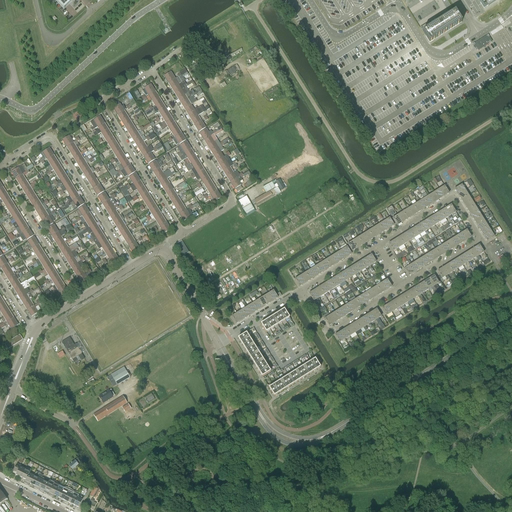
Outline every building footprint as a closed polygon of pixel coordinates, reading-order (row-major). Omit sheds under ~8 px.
[(74,0),(54,0),(64,10),(74,0)] [(478,0),(484,8),(486,7),(487,8),(499,0),(478,0)] [(421,27),(420,28),(425,35),(425,36),(429,42),(461,22),(460,19),(458,16),(455,12),(454,12),(450,14),(445,17),(443,19),(442,18),(432,24),(430,22),(421,27)] [(478,51),(491,43),(488,37),(475,45),(478,51)] [(230,53),(226,56),(227,58),(231,55),(232,56),(242,50),(241,48),(231,54),(230,53)] [(216,63),(213,64),(215,67),(216,66),(217,68),(223,65),(221,62),(224,59),(225,60),(227,59),(225,56),(218,61),(220,63),(219,64),(217,61),(216,62),(216,63)] [(193,66),(201,79),(204,77),(201,72),(203,71),(198,62),(193,66)] [(233,67),(227,71),(230,75),(231,76),(234,75),(233,73),(235,71),(235,70),(233,67)] [(216,78),(219,83),(226,78),(225,77),(229,74),(227,70),(223,73),(216,78)] [(175,79),(168,83),(172,88),(181,82),(180,79),(182,78),(188,74),(186,71),(180,75),(178,77),(175,79)] [(170,72),(164,76),(168,83),(175,79),(170,72)] [(269,88),(278,83),(272,73),(268,76),(269,79),(265,81),(269,88)] [(181,82),(172,88),(175,94),(187,86),(190,84),(191,83),(193,82),(192,80),(186,84),(184,81),(181,82)] [(155,91),(150,85),(144,89),(145,89),(142,91),(146,96),(148,95),(155,91)] [(187,86),(175,94),(178,99),(189,92),(187,88),(188,88),(187,86)] [(141,97),(138,92),(137,90),(132,92),(134,96),(135,95),(135,96),(137,99),(141,97)] [(158,96),(155,91),(148,95),(149,96),(146,97),(149,102),(152,100),(158,96)] [(189,92),(178,99),(181,104),(193,96),(192,94),(190,91),(189,92)] [(161,102),(158,96),(152,100),(155,106),(161,102)] [(193,96),(181,104),(185,109),(194,103),(197,101),(193,96)] [(155,106),(152,108),(149,109),(151,111),(153,110),(155,113),(158,111),(164,107),(161,102),(155,106)] [(194,103),(185,109),(188,114),(194,110),(197,108),(200,107),(203,105),(202,102),(199,104),(198,103),(195,105),(194,103)] [(123,105),(121,107),(119,104),(113,108),(117,115),(124,111),(123,111),(126,109),(123,105)] [(168,112),(164,107),(158,111),(161,116),(168,112)] [(194,110),(188,114),(191,119),(197,116),(203,112),(200,107),(197,108),(194,110)] [(127,116),(124,111),(117,115),(121,120),(127,116)] [(171,118),(168,112),(161,116),(165,121),(171,118)] [(93,120),(90,123),(93,127),(90,129),(91,131),(94,129),(98,127),(104,123),(100,116),(93,120)] [(130,121),(127,116),(121,120),(124,125),(130,121)] [(201,121),(197,116),(191,119),(194,125),(201,121)] [(171,118),(165,121),(159,125),(161,128),(162,130),(174,123),(171,118)] [(133,126),(130,121),(124,125),(127,130),(133,126)] [(205,128),(201,121),(194,125),(199,132),(205,128)] [(99,129),(96,131),(98,134),(101,132),(107,128),(104,123),(98,127),(99,129)] [(178,128),(174,123),(162,130),(165,136),(171,132),(178,128)] [(134,141),(143,135),(141,132),(142,132),(141,131),(144,130),(149,127),(150,129),(152,128),(149,124),(143,128),(140,130),(137,132),(131,136),(134,141)] [(137,132),(133,126),(127,130),(131,136),(137,132)] [(110,134),(107,128),(101,132),(104,138),(110,134)] [(181,133),(178,128),(171,132),(175,137),(181,133)] [(201,133),(200,133),(204,140),(213,134),(212,132),(210,131),(208,132),(206,129),(201,133)] [(207,145),(217,139),(215,136),(223,131),(222,129),(216,132),(213,134),(204,140),(207,145)] [(185,140),(181,133),(175,137),(175,138),(172,139),(176,145),(179,144),(185,140)] [(114,139),(110,134),(104,138),(107,143),(114,139)] [(143,135),(134,141),(137,146),(143,142),(146,140),(143,135)] [(69,136),(62,140),(67,146),(73,143),(69,136)] [(210,150),(220,145),(228,139),(227,138),(219,143),(217,139),(207,145),(210,150)] [(117,144),(114,139),(107,143),(111,148),(117,144)] [(220,152),(223,150),(222,147),(227,144),(226,142),(229,140),(228,139),(220,145),(210,150),(214,156),(220,152)] [(146,147),(143,142),(137,146),(140,151),(146,147)] [(177,154),(176,155),(177,157),(178,156),(190,148),(186,142),(184,143),(180,146),(176,148),(179,152),(177,154)] [(73,143),(67,146),(70,152),(76,148),(73,143)] [(117,144),(111,148),(114,153),(120,149),(117,144)] [(144,157),(150,153),(153,151),(156,149),(155,147),(152,149),(150,145),(146,147),(140,151),(144,157)] [(53,155),(49,148),(43,152),(40,154),(43,159),(38,162),(39,164),(40,163),(43,161),(47,159),(53,155)] [(76,148),(70,152),(73,157),(79,153),(76,148)] [(190,148),(178,156),(179,158),(182,161),(183,161),(194,154),(190,148)] [(120,149),(114,153),(117,158),(123,154),(120,149)] [(217,161),(223,157),(220,152),(214,156),(217,161)] [(79,153),(73,157),(76,162),(83,158),(79,153)] [(154,160),(150,153),(144,157),(148,163),(154,160)] [(230,160),(228,157),(230,155),(229,153),(227,155),(223,157),(217,161),(220,166),(226,162),(230,160)] [(127,160),(123,154),(117,158),(111,162),(112,164),(115,162),(117,166),(120,164),(121,164),(127,160)] [(194,154),(183,161),(185,165),(187,164),(188,165),(197,159),(194,154)] [(56,160),(53,155),(47,159),(50,164),(56,160)] [(80,168),(86,164),(89,162),(88,160),(86,157),(83,159),(83,158),(76,162),(80,168)] [(150,165),(149,165),(153,172),(159,168),(162,166),(163,165),(165,164),(164,162),(162,164),(159,159),(150,165)] [(197,159),(188,165),(185,167),(186,169),(188,172),(194,168),(200,164),(197,159)] [(60,166),(56,160),(50,164),(50,165),(47,167),(49,170),(47,172),(47,173),(50,171),(53,169),(60,166)] [(127,160),(121,164),(117,166),(119,170),(116,172),(113,169),(109,171),(112,177),(118,173),(130,165),(127,160)] [(230,160),(220,166),(223,171),(230,167),(238,162),(236,160),(232,163),(230,160)] [(89,169),(86,164),(80,168),(83,173),(89,169)] [(203,170),(200,164),(194,168),(197,174),(203,170)] [(134,172),(130,165),(118,173),(119,175),(122,174),(124,178),(128,176),(134,172)] [(16,178),(22,174),(25,172),(24,170),(21,166),(12,172),(16,178)] [(63,171),(60,166),(53,169),(57,175),(63,171)] [(93,174),(92,173),(95,171),(92,167),(89,169),(83,173),(86,178),(93,174)] [(230,167),(223,171),(227,177),(233,173),(230,167)] [(159,168),(153,172),(156,177),(163,173),(159,168)] [(163,173),(156,177),(160,182),(166,179),(169,176),(172,175),(171,173),(168,170),(163,173)] [(197,174),(194,176),(191,177),(193,179),(195,177),(197,181),(200,179),(207,175),(203,170),(197,174)] [(63,171),(57,175),(60,180),(66,176),(63,171)] [(233,173),(227,177),(230,182),(240,176),(239,175),(236,171),(233,173)] [(99,177),(97,174),(96,172),(93,174),(86,178),(90,183),(96,179),(95,179),(99,177)] [(22,174),(16,178),(19,184),(25,180),(22,174)] [(140,181),(135,174),(129,178),(133,184),(140,181)] [(207,175),(200,179),(204,184),(210,180),(207,175)] [(60,180),(57,182),(54,184),(55,186),(58,184),(60,187),(69,181),(66,176),(60,180)] [(241,185),(239,182),(242,180),(241,178),(240,176),(230,182),(234,189),(241,185)] [(166,193),(172,189),(176,187),(183,182),(185,181),(182,177),(182,178),(179,179),(181,181),(177,184),(175,180),(169,184),(163,188),(166,193)] [(25,180),(19,184),(22,189),(29,185),(32,183),(35,182),(35,181),(34,179),(31,181),(30,178),(25,180)] [(96,179),(90,183),(93,189),(99,185),(96,179)] [(163,188),(169,184),(166,179),(160,182),(163,188)] [(213,185),(210,180),(204,184),(207,189),(213,185)] [(73,187),(69,181),(60,187),(62,190),(59,192),(60,194),(63,193),(66,191),(73,187)] [(124,191),(122,192),(125,197),(128,195),(126,191),(131,189),(133,192),(137,190),(143,186),(140,181),(133,184),(130,187),(124,191)] [(266,193),(275,188),(272,182),(262,187),(266,193)] [(29,185),(22,189),(26,194),(32,190),(35,188),(34,185),(32,183),(29,185)] [(99,185),(93,189),(97,195),(99,194),(103,191),(99,185)] [(217,191),(213,185),(207,189),(210,195),(217,191)] [(465,190),(462,185),(454,189),(458,194),(465,190)] [(143,186),(137,190),(140,195),(146,191),(143,186)] [(449,193),(448,191),(444,186),(439,189),(443,197),(449,193)] [(73,187),(66,191),(70,196),(76,192),(73,187)] [(176,194),(172,189),(166,193),(169,198),(176,194)] [(443,197),(439,189),(433,193),(438,200),(443,197)] [(32,190),(26,194),(29,199),(35,196),(32,190)] [(465,190),(458,194),(461,200),(468,195),(465,190)] [(146,191),(140,195),(143,200),(149,196),(146,191)] [(221,197),(217,191),(210,195),(209,196),(211,199),(210,200),(211,203),(221,197)] [(269,191),(254,200),(256,205),(272,196),(269,191)] [(6,192),(0,195),(0,197),(3,201),(9,198),(6,192)] [(79,197),(76,192),(70,196),(72,200),(66,203),(67,205),(79,197)] [(99,196),(98,197),(102,203),(108,200),(104,193),(99,196)] [(438,200),(433,193),(428,196),(433,203),(438,200)] [(179,199),(176,194),(169,198),(173,203),(179,199)] [(471,200),(468,195),(461,200),(464,205),(471,200)] [(35,196),(29,199),(32,205),(38,201),(35,196)] [(153,201),(149,196),(143,200),(147,205),(153,201)] [(246,196),(237,201),(242,209),(251,204),(246,196)] [(433,203),(428,196),(423,199),(428,206),(433,203)] [(83,204),(79,197),(67,205),(68,207),(71,205),(73,209),(77,207),(77,208),(83,204)] [(108,200),(102,203),(106,209),(115,203),(113,199),(112,197),(108,200)] [(308,201),(316,215),(323,210),(315,197),(308,201)] [(9,198),(3,201),(6,207),(12,203),(9,198)] [(38,201),(32,205),(35,210),(42,206),(41,205),(44,203),(41,199),(38,201)] [(182,205),(179,199),(173,203),(176,209),(182,205)] [(428,206),(423,199),(418,202),(422,210),(428,206)] [(475,206),(471,200),(464,205),(467,210),(475,206)] [(156,207),(153,201),(147,205),(150,210),(156,207)] [(109,214),(115,210),(118,208),(121,206),(125,204),(127,203),(126,202),(118,207),(115,203),(106,209),(109,214)] [(422,210),(418,202),(413,206),(417,213),(422,210)] [(12,203),(6,207),(9,212),(15,208),(12,203)] [(45,204),(42,206),(35,210),(39,215),(45,211),(48,209),(45,204)] [(242,209),(241,209),(244,214),(253,209),(251,204),(242,209)] [(182,205),(176,209),(179,214),(186,210),(182,205)] [(456,212),(451,205),(446,208),(450,216),(456,212)] [(79,210),(76,212),(79,218),(82,216),(89,212),(85,206),(84,206),(78,210),(79,210)] [(417,213),(413,206),(408,209),(412,216),(417,213)] [(478,211),(475,206),(467,210),(471,215),(478,211)] [(159,212),(156,207),(150,210),(153,216),(159,212)] [(19,213),(15,208),(9,212),(12,217),(19,213)] [(450,216),(446,208),(440,211),(445,219),(448,217),(450,221),(453,225),(455,223),(450,216)] [(51,215),(52,215),(55,213),(54,211),(51,213),(48,209),(45,211),(39,215),(42,221),(51,215)] [(189,209),(186,211),(186,210),(179,214),(184,221),(190,217),(189,216),(192,214),(189,209)] [(288,213),(291,219),(298,215),(295,209),(288,213)] [(412,216),(408,209),(407,209),(403,212),(407,219),(412,216)] [(118,216),(115,210),(109,214),(112,220),(118,216)] [(445,219),(440,211),(435,215),(440,222),(445,219)] [(481,216),(478,211),(471,215),(474,221),(481,216)] [(89,212),(82,216),(83,217),(80,219),(80,220),(82,224),(86,222),(92,218),(89,212)] [(162,217),(159,212),(153,216),(156,221),(162,217)] [(318,226),(323,233),(327,231),(321,221),(330,215),(329,212),(305,226),(309,232),(318,226)] [(407,219),(403,212),(397,215),(402,222),(407,219)] [(15,221),(9,224),(10,226),(22,219),(19,213),(12,217),(15,221)] [(121,214),(119,216),(118,216),(112,220),(115,225),(122,221),(124,219),(121,214)] [(55,221),(51,215),(42,221),(46,227),(52,223),(52,222),(55,221)] [(402,222),(397,215),(392,218),(397,226),(402,222)] [(440,222),(435,215),(430,218),(435,225),(440,222)] [(481,216),(474,221),(477,226),(484,221),(481,216)] [(166,223),(162,217),(156,221),(160,226),(166,223)] [(85,227),(77,232),(78,234),(83,230),(95,223),(92,218),(86,222),(83,224),(85,227)] [(394,225),(389,218),(384,221),(389,229),(394,225)] [(435,225),(430,218),(425,221),(429,229),(435,225)] [(25,224),(22,219),(10,226),(11,228),(13,227),(15,230),(18,228),(19,228),(25,224)] [(125,226),(122,221),(115,225),(119,230),(125,226)] [(389,229),(384,221),(379,224),(383,232),(389,229)] [(429,229),(425,221),(419,225),(424,232),(429,229)] [(488,226),(484,221),(477,226),(480,231),(488,226)] [(99,228),(95,223),(83,230),(85,233),(87,232),(88,234),(92,232),(99,228)] [(170,229),(166,223),(160,226),(164,233),(170,229)] [(29,229),(25,224),(19,228),(16,230),(19,235),(22,233),(29,229)] [(383,232),(379,224),(374,228),(378,235),(383,232)] [(47,229),(52,236),(58,232),(54,225),(47,229)] [(424,232),(419,225),(414,228),(419,235),(420,234),(424,232)] [(128,231),(125,226),(119,230),(122,235),(128,231)] [(491,232),(488,226),(480,231),(484,236),(491,232)] [(295,246),(293,243),(309,234),(306,227),(283,239),(288,249),(295,246)] [(64,235),(63,232),(65,230),(64,228),(61,230),(58,232),(52,236),(55,241),(61,237),(64,235)] [(102,233),(99,228),(92,232),(96,237),(102,233)] [(378,235),(374,228),(368,231),(373,238),(378,235)] [(419,235),(414,228),(409,231),(414,238),(419,235)] [(33,236),(29,229),(22,233),(19,235),(16,237),(17,239),(20,237),(23,241),(26,239),(26,240),(33,236)] [(471,237),(467,230),(461,233),(466,240),(471,237)] [(494,237),(493,234),(495,233),(494,230),(491,232),(484,236),(487,242),(494,237)] [(131,237),(128,231),(122,235),(125,240),(131,237)] [(373,238),(368,231),(363,234),(368,242),(373,238)] [(414,238),(409,231),(404,234),(409,241),(414,238)] [(96,237),(92,239),(92,240),(94,241),(96,245),(105,239),(102,233),(96,237)] [(466,240),(461,233),(456,236),(461,244),(466,240)] [(368,242),(363,234),(358,237),(362,245),(368,242)] [(409,241),(404,234),(399,237),(404,245),(409,241)] [(144,243),(145,245),(150,242),(146,235),(142,238),(143,240),(146,238),(147,241),(144,243)] [(7,236),(0,239),(0,243),(0,245),(9,240),(7,236)] [(461,244),(456,236),(451,240),(455,247),(461,244)] [(38,244),(34,237),(27,241),(28,242),(25,244),(29,249),(31,248),(32,248),(38,244)] [(61,237),(55,241),(58,246),(64,242),(61,237)] [(135,242),(131,237),(125,240),(129,246),(135,242)] [(362,245),(358,237),(353,241),(357,248),(362,245)] [(404,245),(399,237),(394,241),(398,248),(404,245)] [(105,239),(96,245),(99,250),(102,248),(108,244),(105,239)] [(455,247),(451,240),(446,243),(450,250),(455,247)] [(181,241),(175,244),(176,245),(182,255),(188,251),(181,241)] [(229,251),(234,260),(241,256),(239,254),(250,248),(246,241),(229,251)] [(357,248),(353,241),(347,244),(352,251),(357,248)] [(398,248),(394,241),(388,244),(393,251),(395,250),(397,252),(400,251),(398,248)] [(64,242),(58,246),(61,251),(68,248),(64,242)] [(139,249),(135,242),(129,246),(133,253),(139,249)] [(450,250),(446,243),(440,246),(445,253),(450,250)] [(38,244),(32,248),(35,254),(41,250),(38,244)] [(112,249),(108,244),(102,248),(105,253),(112,249)] [(65,257),(77,249),(79,248),(78,245),(73,248),(71,245),(68,248),(61,251),(65,257)] [(484,252),(481,248),(479,245),(474,248),(478,256),(484,252)] [(445,253),(440,246),(435,249),(440,257),(445,253)] [(351,254),(347,247),(341,250),(346,257),(351,254)] [(474,248),(469,252),(473,259),(475,258),(478,261),(481,260),(478,256),(474,248)] [(76,252),(78,251),(77,249),(65,257),(68,262),(74,258),(78,256),(76,252)] [(112,249),(105,253),(102,255),(103,258),(107,256),(109,258),(115,254),(112,249)] [(440,257),(435,249),(430,253),(435,260),(440,257)] [(41,250),(35,254),(38,259),(45,255),(41,250)] [(346,257),(341,250),(336,253),(341,261),(346,257)] [(227,251),(218,256),(221,263),(213,267),(217,275),(231,268),(228,263),(232,260),(227,251)] [(267,263),(270,261),(271,265),(275,263),(274,260),(272,261),(267,251),(262,253),(267,263)] [(473,259),(469,252),(463,255),(468,262),(473,259)] [(341,261),(336,253),(331,257),(336,264),(341,261)] [(435,260),(430,253),(425,256),(429,263),(435,260)] [(119,261),(115,254),(109,258),(113,265),(119,261)] [(260,254),(252,259),(255,264),(263,259),(260,254)] [(48,260),(45,255),(38,259),(39,259),(35,261),(33,263),(34,265),(36,264),(38,266),(41,264),(42,264),(48,260)] [(376,262),(371,255),(366,258),(371,265),(376,262)] [(468,262),(463,255),(458,258),(463,266),(468,262)] [(429,263),(425,256),(420,259),(424,266),(429,263)] [(336,264),(331,257),(326,260),(330,267),(336,264)] [(74,258),(68,262),(71,267),(77,263),(74,258)] [(330,267),(326,260),(324,261),(322,258),(319,260),(321,263),(325,270),(330,267)] [(371,265),(366,258),(361,261),(366,268),(371,265)] [(463,266),(458,258),(453,261),(457,269),(463,266)] [(424,266),(420,259),(414,262),(419,270),(424,266)] [(48,260),(42,264),(45,269),(51,265),(48,260)] [(419,270),(414,262),(411,264),(409,260),(407,262),(409,265),(414,273),(419,270)] [(252,271),(256,269),(251,261),(243,265),(246,270),(251,268),(252,271)] [(366,268),(361,261),(356,264),(360,272),(366,268)] [(457,269),(453,261),(448,265),(452,272),(457,269)] [(255,264),(260,274),(264,272),(260,262),(255,264)] [(77,263),(71,267),(74,272),(81,269),(77,263)] [(325,270),(321,263),(315,266),(320,274),(325,270)] [(7,264),(1,268),(4,273),(10,269),(7,264)] [(360,272),(356,264),(351,268),(355,275),(360,272)] [(45,269),(42,271),(34,276),(35,279),(41,276),(40,275),(43,273),(45,276),(48,274),(48,275),(55,271),(51,265),(45,269)] [(414,273),(409,265),(404,269),(408,276),(414,273)] [(452,272),(448,265),(443,268),(447,275),(452,272)] [(236,270),(241,278),(247,274),(242,266),(236,270)] [(320,274),(315,266),(310,270),(315,277),(320,274)] [(17,280),(20,277),(19,275),(21,273),(26,269),(25,267),(20,270),(17,272),(14,274),(7,278),(11,283),(17,280)] [(355,275),(351,268),(345,271),(350,278),(355,275)] [(447,275),(443,268),(437,271),(440,276),(442,278),(442,279),(444,277),(446,280),(449,278),(447,275)] [(10,269),(4,273),(7,278),(14,274),(10,269)] [(81,269),(74,272),(78,278),(84,274),(81,269)] [(315,277),(310,270),(305,273),(310,280),(315,277)] [(58,276),(55,271),(48,275),(51,280),(58,276)] [(235,271),(229,274),(234,283),(240,279),(235,271)] [(350,278),(345,271),(340,274),(345,281),(350,278)] [(88,273),(84,275),(84,274),(78,278),(82,284),(88,281),(87,279),(91,278),(88,273)] [(310,280),(305,273),(300,276),(304,283),(310,280)] [(345,281),(340,274),(335,277),(340,285),(345,281)] [(58,276),(51,280),(55,285),(61,281),(58,276)] [(300,276),(295,279),(299,287),(304,283),(300,276)] [(439,283),(434,276),(429,279),(433,286),(435,290),(439,288),(436,284),(439,283)] [(340,285),(335,277),(330,281),(334,288),(340,285)] [(221,279),(215,283),(220,291),(226,288),(221,279)] [(392,287),(387,279),(382,283),(386,290),(392,287)] [(433,286),(429,279),(423,282),(428,290),(431,288),(433,291),(435,290),(433,286)] [(17,280),(11,283),(14,289),(20,285),(17,280)] [(20,285),(14,289),(17,294),(27,288),(25,285),(28,283),(26,281),(20,285)] [(64,286),(61,281),(55,285),(52,287),(55,292),(58,290),(64,286)] [(334,288),(330,281),(325,284),(329,291),(334,288)] [(428,290),(423,282),(418,285),(423,293),(424,292),(428,290)] [(386,290),(382,283),(376,286),(381,293),(386,290)] [(329,291),(325,284),(319,287),(324,294),(329,291)] [(423,293),(418,285),(413,289),(417,296),(422,294),(423,293)] [(64,286),(58,290),(62,297),(68,293),(64,286)] [(376,286),(371,289),(376,297),(381,293),(376,286)] [(324,294),(319,287),(314,290),(319,298),(324,294)] [(29,293),(30,293),(33,291),(32,289),(29,291),(27,288),(17,294),(20,299),(29,294),(29,293)] [(376,297),(371,289),(366,292),(371,300),(376,297)] [(417,296),(413,289),(408,292),(412,299),(417,296)] [(278,298),(275,294),(273,290),(268,294),(272,301),(278,298)] [(319,298),(314,290),(309,294),(313,301),(319,298)] [(371,300),(366,292),(361,296),(366,303),(371,300)] [(412,299),(408,292),(403,295),(407,302),(412,299)] [(32,298),(29,294),(20,299),(24,304),(30,301),(30,300),(32,298)] [(272,301),(268,294),(263,297),(267,304),(272,301)] [(407,302),(403,295),(398,298),(402,306),(407,302)] [(366,303),(361,296),(356,299),(360,306),(366,303)] [(267,304),(263,297),(257,300),(262,307),(267,304)] [(402,306),(398,298),(393,301),(397,309),(402,306)] [(360,306),(356,299),(351,302),(355,309),(360,306)] [(262,307),(257,300),(252,303),(257,311),(262,307)] [(30,301),(24,304),(27,310),(33,306),(30,301)] [(37,312),(34,308),(42,303),(41,301),(37,304),(33,306),(27,310),(31,316),(37,312)] [(397,309),(393,301),(387,305),(392,312),(397,309)] [(257,311),(252,303),(248,306),(246,302),(245,303),(252,314),(257,311)] [(355,309),(351,302),(345,305),(350,313),(355,309)] [(252,314),(245,303),(243,305),(245,308),(242,310),(246,317),(252,314)] [(350,313),(345,305),(340,309),(345,316),(350,313)] [(392,312),(387,305),(382,308),(386,316),(392,312)] [(7,308),(1,312),(4,317),(10,313),(7,308)] [(284,309),(280,312),(285,320),(286,322),(287,322),(291,320),(284,309)] [(345,316),(340,309),(335,312),(340,319),(345,316)] [(381,316),(378,311),(377,309),(371,312),(376,320),(381,316)] [(246,317),(242,310),(237,313),(241,321),(246,317)] [(280,312),(276,314),(281,323),(285,320),(280,312)] [(340,319),(335,312),(330,315),(334,323),(340,319)] [(376,320),(371,312),(366,316),(371,323),(376,320)] [(4,317),(1,319),(3,322),(4,324),(7,322),(13,318),(10,313),(4,317)] [(241,321),(237,313),(231,317),(236,324),(241,321)] [(276,314),(272,316),(278,325),(281,323),(276,314)] [(334,323),(330,315),(324,319),(329,326),(334,323)] [(272,316),(268,319),(274,327),(278,325),(272,316)] [(371,323),(366,316),(361,319),(366,326),(371,323)] [(13,318),(7,322),(11,329),(18,325),(13,318)] [(268,319),(265,321),(270,330),(274,327),(268,319)] [(366,326),(361,319),(356,322),(360,329),(363,328),(365,331),(367,330),(365,326),(366,326)] [(265,321),(261,324),(266,332),(270,330),(265,321)] [(360,329),(356,322),(350,325),(355,333),(360,329)] [(355,333),(350,325),(345,329),(350,336),(355,333)] [(350,336),(345,329),(340,332),(345,339),(350,336)] [(345,339),(340,332),(335,335),(339,343),(345,339)] [(246,333),(238,338),(239,340),(240,341),(240,342),(249,337),(246,333)] [(19,335),(12,340),(15,344),(22,340),(19,335)] [(80,354),(75,345),(75,344),(74,345),(69,337),(61,342),(74,364),(80,360),(81,361),(84,359),(81,354),(80,354)] [(249,337),(240,342),(241,343),(241,344),(243,346),(251,341),(249,337)] [(5,344),(7,349),(15,344),(12,340),(5,344)] [(251,341),(243,346),(244,348),(244,349),(245,350),(253,344),(251,341)] [(253,344),(245,350),(246,351),(246,352),(247,354),(256,348),(253,344)] [(256,348),(247,354),(249,355),(249,356),(250,357),(258,352),(256,348)] [(258,352),(250,357),(250,358),(251,359),(252,361),(261,356),(263,355),(260,351),(258,352)] [(261,356),(252,361),(253,363),(254,364),(255,365),(263,360),(261,356)] [(263,360),(255,365),(255,366),(256,367),(257,369),(265,364),(267,362),(265,358),(263,360)] [(310,359),(306,362),(312,372),(316,370),(311,361),(310,359)] [(311,361),(316,370),(317,369),(318,369),(320,367),(315,359),(311,361)] [(306,362),(302,364),(309,375),(310,374),(310,373),(312,372),(306,362)] [(265,364),(257,369),(258,371),(259,372),(259,373),(268,367),(265,364)] [(302,364),(298,366),(305,377),(307,376),(308,375),(309,375),(302,364)] [(268,367),(259,373),(262,377),(272,370),(270,366),(268,367)] [(294,369),(295,371),(296,371),(301,379),(302,379),(303,378),(305,377),(298,366),(294,369)] [(124,368),(111,375),(112,378),(117,386),(130,379),(124,368)] [(295,371),(292,373),(297,382),(299,380),(300,380),(301,379),(296,371),(295,371)] [(287,374),(283,376),(289,386),(291,385),(292,385),(293,384),(288,376),(288,375),(287,373),(287,374)] [(288,375),(288,376),(293,384),(294,383),(295,383),(297,382),(292,373),(288,375)] [(283,376),(279,378),(286,389),(287,388),(288,388),(289,386),(283,376)] [(275,381),(276,383),(277,383),(282,391),(284,390),(285,389),(286,389),(279,378),(275,381)] [(269,384),(267,386),(270,389),(270,391),(272,393),(273,394),(274,396),(277,394),(278,394),(273,385),(272,383),(271,383),(269,384)] [(273,385),(278,394),(279,393),(280,392),(282,391),(277,383),(276,383),(273,385)] [(109,391),(99,397),(103,404),(113,398),(112,397),(114,396),(111,390),(109,391)] [(98,421),(127,403),(123,397),(105,408),(104,407),(93,415),(98,421)] [(147,417),(138,422),(141,426),(149,420),(147,417)] [(69,466),(70,467),(72,470),(78,465),(79,467),(82,465),(77,458),(69,466)] [(21,466),(19,465),(17,464),(13,471),(17,473),(16,475),(21,478),(25,469),(20,467),(21,466)] [(25,469),(21,478),(26,480),(29,474),(30,472),(25,469)] [(34,476),(29,474),(26,480),(24,483),(29,486),(30,484),(34,476)] [(38,478),(34,476),(30,484),(35,486),(38,478)] [(43,481),(38,478),(35,486),(34,488),(39,490),(43,481)] [(48,483),(43,481),(39,490),(44,493),(48,483)] [(53,485),(48,483),(44,493),(48,495),(53,485)] [(92,510),(96,503),(93,502),(94,500),(92,500),(94,498),(95,496),(96,497),(100,489),(96,484),(88,499),(84,506),(92,510)] [(58,488),(53,485),(48,495),(53,497),(54,496),(58,488)] [(59,498),(63,490),(64,488),(59,486),(58,488),(54,496),(59,498)] [(64,500),(69,490),(64,488),(63,490),(59,498),(64,500)] [(69,503),(74,493),(69,490),(64,500),(69,503)] [(79,495),(74,493),(69,503),(74,505),(77,497),(79,495)] [(82,500),(77,497),(74,505),(79,508),(82,500)]
